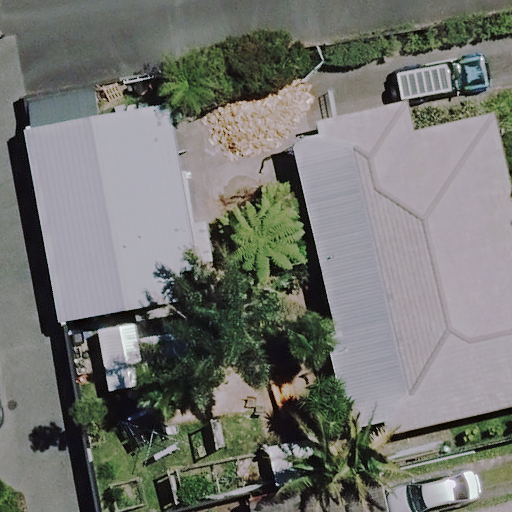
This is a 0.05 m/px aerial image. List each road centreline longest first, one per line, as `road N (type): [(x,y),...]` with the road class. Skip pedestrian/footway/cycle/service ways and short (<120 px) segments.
road 1 (unknown): [(325,0),(0,55)]
road 2 (unknown): [(0,287),(56,511)]
